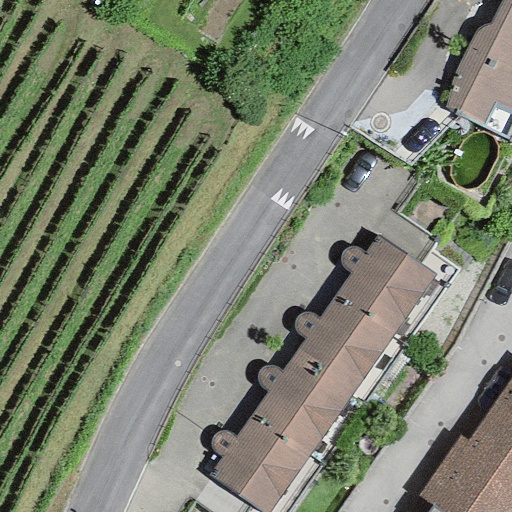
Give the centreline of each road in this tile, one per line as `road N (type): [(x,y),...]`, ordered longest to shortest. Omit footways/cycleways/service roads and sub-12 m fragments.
road 1 (tertiary): [(87,511),(186,315),(391,0)]
road 2 (residential): [(511,299),(369,511)]
